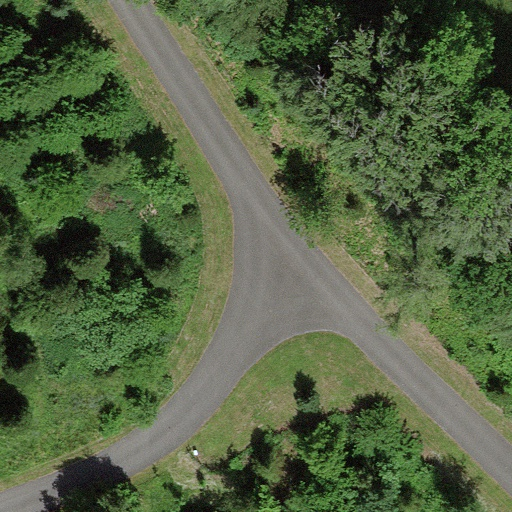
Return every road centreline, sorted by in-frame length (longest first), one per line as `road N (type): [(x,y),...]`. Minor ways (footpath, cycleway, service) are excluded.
road 1 (track): [(1,511),(75,483),(185,417),(306,274)]
road 2 (track): [(123,0),(306,274)]
road 3 (track): [(306,274),(511,477)]
